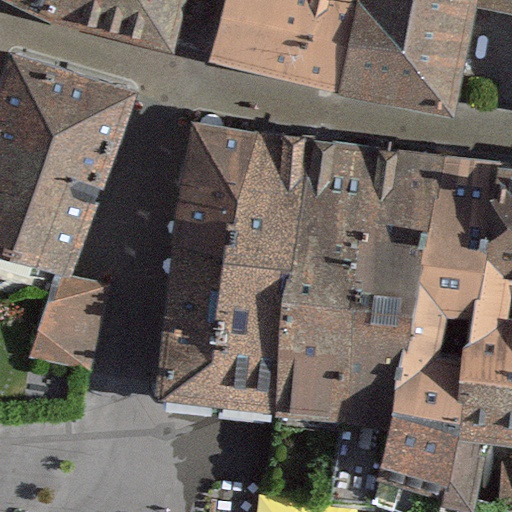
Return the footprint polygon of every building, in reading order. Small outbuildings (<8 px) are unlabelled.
[(23,0),(77,29),(88,0),(23,0)] [(215,0),(88,0),(77,29),(200,57),(215,0)] [(241,0),(228,60),(365,91),(385,0),(241,0)] [(511,2),(502,0),(385,0),(365,91),(491,113),(493,105),(511,18),(511,12),(511,2)] [(511,0),(502,0),(511,2),(511,12),(511,18),(511,17),(511,0)] [(511,17),(511,18),(493,105),(511,107),(511,17)] [(122,88),(14,54),(0,93),(0,240),(63,260),(91,177),(122,88)] [(176,120),(160,222),(290,237),(304,143),(176,120)] [(361,419),(400,157),(304,143),(290,237),(265,405),(361,419)] [(351,489),(411,498),(437,318),(441,289),(476,294),(492,162),(400,157),(361,419),(351,489)] [(511,164),(492,162),(476,294),(472,325),(461,416),(511,422),(511,164)] [(265,405),(290,237),(160,222),(130,376),(265,405)] [(120,278),(63,260),(36,344),(93,362),(120,278)] [(461,416),(472,325),(437,318),(411,498),(442,507),(461,416)]
